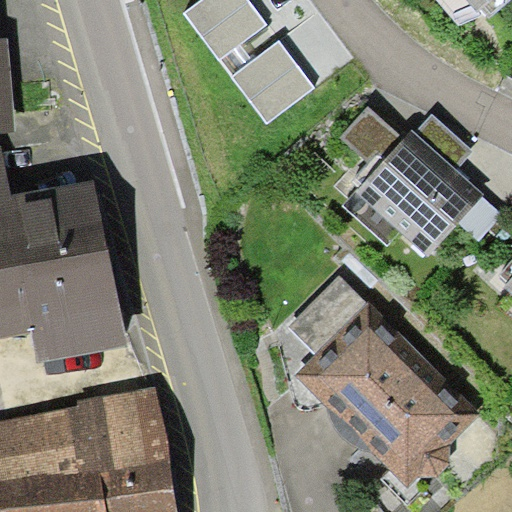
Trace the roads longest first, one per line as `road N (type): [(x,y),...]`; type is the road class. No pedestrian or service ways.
road 1 (tertiary): [(231,511),(213,407),(93,0)]
road 2 (residential): [(511,129),(395,66),(342,0)]
